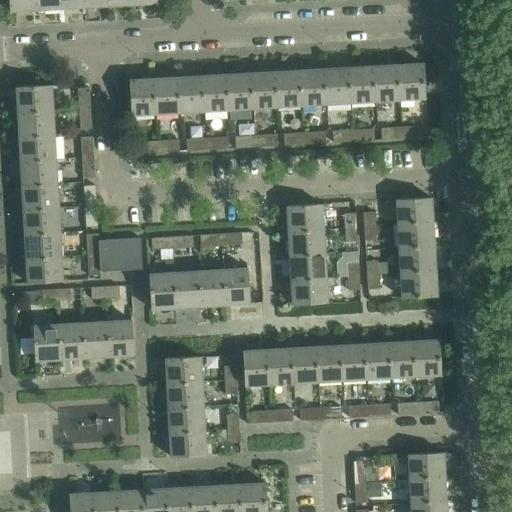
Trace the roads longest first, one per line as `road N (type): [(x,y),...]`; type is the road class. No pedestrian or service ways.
road 1 (residential): [(470,177),(132,193),(111,173),(102,42)]
road 2 (residential): [(201,36),(460,20)]
road 3 (residential): [(485,428),(470,177)]
road 4 (residential): [(334,511),(332,460),(348,440),(485,428)]
road 5 (residential): [(470,177),(460,20)]
